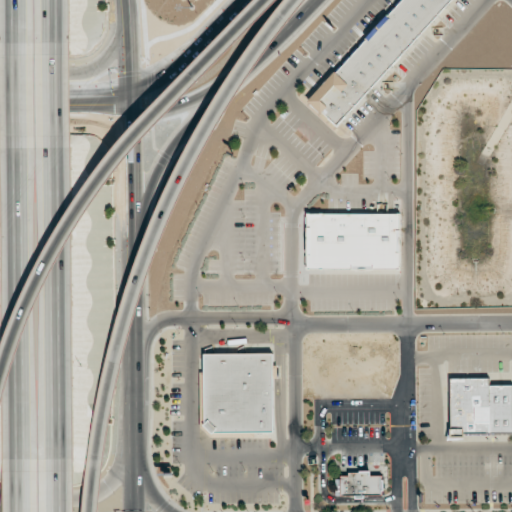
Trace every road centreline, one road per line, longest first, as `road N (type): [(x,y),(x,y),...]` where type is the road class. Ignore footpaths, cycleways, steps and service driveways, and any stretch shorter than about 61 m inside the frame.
road 1 (motorway): [(92,511),(119,340),(148,250),(193,152),(295,0)]
road 2 (motorway): [(266,0),(106,174),(35,294),(0,401)]
road 3 (motorway): [(60,461),(56,147)]
road 4 (motorway): [(13,147),(17,461)]
road 5 (secondary): [(232,0),(147,86),(88,100),(0,100)]
road 6 (secondary): [(135,511),(132,244)]
road 7 (secondary): [(132,244),(190,128),(284,35)]
road 8 (secondary): [(132,244),(125,73),(131,0)]
road 9 (secondary): [(109,116),(191,100),(284,35)]
road 10 (secondary): [(0,73),(74,76),(101,66),(117,52),(132,7)]
road 11 (secondary): [(0,494),(20,501),(78,497),(110,486),(135,450)]
